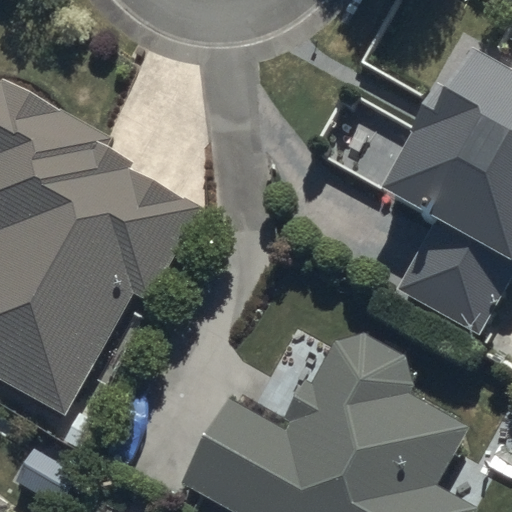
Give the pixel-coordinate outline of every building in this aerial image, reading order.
[(403,289),(483,336),(511,287),(511,62),(474,40),(385,192),(441,224),(403,289)] [(0,376),(75,419),(199,199),(0,87),(0,376)] [(185,478),(244,511),(486,511),(487,510),(438,482),(470,427),(423,400),(411,357),(369,333),(341,340),(293,424),(235,391),(185,478)] [(79,476),(34,449),(15,480),(60,507),(79,476)] [(0,511),(10,511),(15,505),(0,496),(0,511)]
